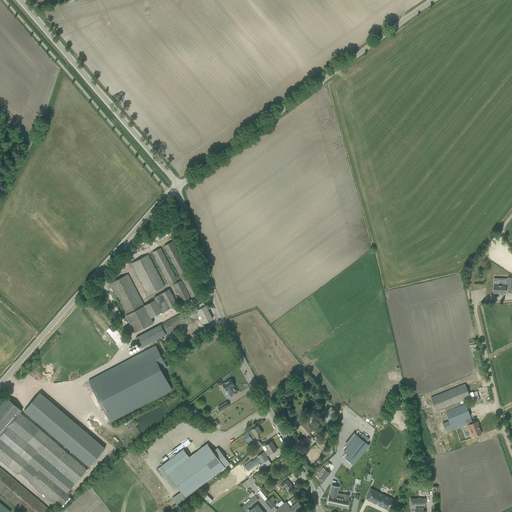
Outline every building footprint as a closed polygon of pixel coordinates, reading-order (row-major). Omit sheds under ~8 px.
[(164,246),(191,298),(197,294),(198,295),(199,294),(172,242),(164,246)] [(152,252),(169,284),(179,279),(178,277),(176,278),(160,248),(152,252)] [(130,264),(132,268),(147,295),(164,286),(148,255),(130,264)] [(126,315),(144,306),(128,274),(109,284),(126,315)] [(511,288),(511,277),(507,277),(507,280),(498,280),(498,284),(493,283),(493,284),(493,289),(493,294),(501,294),(501,293),(505,293),(505,287),(507,287),(507,288),(511,288)] [(173,284),(182,301),(190,297),(181,280),(173,284)] [(126,315),(135,333),(153,323),(151,319),(177,305),(169,289),(154,297),(155,300),(144,306),(126,315)] [(203,303),(165,323),(170,332),(187,323),(202,315),(203,318),(200,319),(203,324),(208,322),(212,319),(205,306),(203,303)] [(160,325),(136,338),(141,348),(166,335),(160,325)] [(156,346),(88,381),(110,422),(172,389),(161,370),(167,367),(156,346)] [(307,376),(301,380),(309,389),(314,385),(307,376)] [(237,393),(233,386),(234,386),(230,379),(229,380),(229,379),(225,381),(226,382),(222,384),(226,391),(227,390),(229,394),(226,396),(229,400),(233,397),(233,396),(237,393)] [(431,398),(436,411),(470,397),(465,384),(431,398)] [(104,448),(40,393),(24,411),(89,466),(98,456),(105,448),(104,448)] [(0,406),(0,460),(8,467),(17,474),(19,472),(37,450),(75,483),(87,469),(40,429),(20,413),(22,410),(11,401),(7,398),(0,406)] [(220,411),(229,406),(226,402),(218,408),(220,411)] [(470,418),(465,404),(445,412),(449,421),(442,423),(445,431),(458,426),(457,423),(470,418)] [(333,420),(331,418),(336,413),(331,407),(325,412),(327,414),(322,419),(327,425),(333,420)] [(199,414),(195,409),(190,412),(193,418),(199,414)] [(301,430),(304,433),(303,434),(306,436),(312,431),(309,427),(309,426),(308,424),(310,421),(307,418),(303,422),(300,426),(296,429),(298,432),(301,430)] [(472,433),(473,437),(481,434),(478,426),(479,425),(477,421),(468,424),(469,427),(468,428),(470,434),(472,433)] [(257,426),(243,435),(248,443),(252,440),(252,439),(256,436),(262,433),(257,426)] [(348,455),(345,459),(353,465),(369,445),(361,439),(356,435),(343,451),(348,455)] [(267,450),(265,452),(267,456),(276,450),(271,442),(264,446),(267,450)] [(170,459),(161,466),(185,498),(230,464),(218,448),(213,451),(207,443),(176,467),(170,459)] [(268,460),(264,452),(257,456),(261,464),(268,460)] [(258,464),(254,459),(252,461),(251,460),(244,466),(248,472),(258,464)] [(0,492),(23,511),(49,511),(50,510),(0,467),(0,492)] [(39,468),(28,482),(58,508),(70,493),(68,492),(39,468)] [(323,468),(316,476),(318,478),(318,479),(323,482),(330,473),(323,468)] [(244,488),(256,481),(253,476),(241,483),(244,488)] [(326,497),(325,505),(345,509),(347,500),(336,498),(337,494),(335,494),(336,488),(329,487),(327,497),(326,497)] [(370,489),(368,494),(371,495),(369,499),(377,503),(377,502),(379,503),(379,504),(388,508),(392,499),(370,489)] [(260,490),(257,492),(264,501),(267,499),(260,490)] [(187,501),(180,492),(172,498),(176,504),(171,507),(174,511),(179,507),(187,501)] [(206,493),(203,496),(210,503),(213,500),(206,493)] [(242,506),(245,511),(259,500),(255,496),(242,506)] [(266,502),(271,509),(275,505),(273,502),(275,500),(273,496),(266,502)] [(286,502),(284,503),(290,511),(296,511),(303,507),(294,497),(286,503),(286,502)] [(423,511),(423,508),(424,508),(424,504),(425,504),(425,499),(410,499),(410,509),(415,509),(415,511),(423,511)] [(0,511),(10,511),(0,502),(0,511)] [(290,511),(284,503),(276,509),(278,511),(290,511)]
